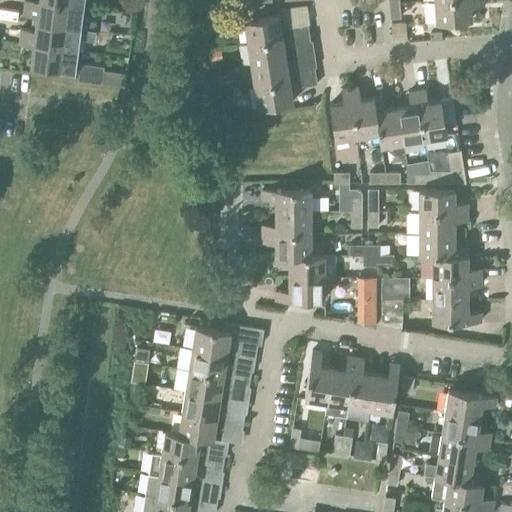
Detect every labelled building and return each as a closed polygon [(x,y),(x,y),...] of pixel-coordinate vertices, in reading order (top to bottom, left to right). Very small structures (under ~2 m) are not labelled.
[(36,15),(35,21),(80,27),(95,29),(96,20),(81,19),(83,6),(39,0),(23,0),(22,13),(36,15)] [(484,0),(434,0),(436,21),(472,18),(471,3),(485,2),(484,0)] [(399,1),(389,2),(390,17),(401,17),(399,1)] [(247,41),(282,36),(279,14),(244,19),(247,41)] [(80,27),(35,21),(34,28),(20,27),(18,42),(33,45),(33,42),(78,48),(77,50),(83,51),(84,38),(94,39),(94,38),(95,29),(80,27)] [(289,26),(290,35),(309,32),(308,23),(289,26)] [(309,32),(290,35),(291,43),(310,40),(309,32)] [(251,63),(286,57),(282,36),(247,41),(251,63)] [(30,66),(80,72),(79,79),(103,83),(105,65),(91,63),(76,62),(77,50),(78,48),(33,42),(33,45),(30,66)] [(221,48),(208,50),(209,61),(222,59),(221,48)] [(254,84),(289,79),(286,57),(251,63),(254,84)] [(315,67),(295,70),(297,77),(316,74),(315,67)] [(317,83),(316,74),(297,77),(298,86),(317,83)] [(289,79),(254,84),(258,106),(292,101),(289,79)] [(378,131),(373,95),(359,97),(357,84),(349,86),(357,134),(378,131)] [(335,138),(357,134),(349,86),(342,87),(344,100),(329,102),(335,138)] [(416,88),(424,137),(446,134),(444,124),(457,122),(454,100),(441,102),(440,98),(426,100),(424,87),(416,88)] [(402,141),(424,137),(416,88),(409,90),(410,103),(396,105),(402,141)] [(402,141),(396,105),(383,107),(381,94),(373,95),(378,131),(380,144),(402,141)] [(429,171),(429,181),(445,181),(465,181),(460,150),(448,152),(451,171),(445,171),(429,171)] [(333,171),(333,182),(349,182),(349,171),(333,171)] [(369,171),(369,181),(383,181),(383,171),(369,171)] [(400,171),(383,171),(383,181),(400,181),(400,171)] [(414,171),(414,181),(429,181),(429,171),(414,171)] [(275,197),(275,208),(310,208),(323,208),(323,195),(310,195),(310,187),(262,187),(262,196),(275,197)] [(419,209),(468,210),(468,202),(455,202),(455,188),(419,188),(419,209)] [(351,208),(361,208),(361,195),(351,195),(351,208)] [(368,209),(378,209),(378,195),(368,195),(368,209)] [(262,224),(262,231),(310,231),(310,208),(275,208),(275,224),(262,224)] [(361,225),(361,208),(351,208),(351,225),(361,225)] [(378,225),(378,209),(368,209),(368,225),(378,225)] [(468,218),(468,210),(419,209),(419,232),(455,233),(455,218),(468,218)] [(310,253),(310,231),(262,231),(262,239),(275,240),(275,253),(310,253)] [(455,246),(455,233),(419,232),(419,254),(432,254),(468,255),(468,246),(455,246)] [(349,254),(362,254),(364,254),(364,243),(349,243),(349,254)] [(364,243),(364,254),(377,253),(380,253),(380,243),(364,243)] [(324,253),(310,253),(275,253),(275,262),(288,262),(288,274),(324,275),(324,253)] [(377,253),(364,254),(362,254),(363,264),(377,264),(377,253)] [(377,253),(377,264),(393,264),(393,253),(380,253),(377,253)] [(468,268),(468,255),(432,254),(432,276),(482,276),(482,268),(468,268)] [(324,298),(324,275),(288,274),(288,289),(275,289),(275,298),(324,298)] [(375,276),(356,277),(357,300),(375,300),(375,288),(375,276)] [(409,276),(381,276),(381,297),(392,297),(402,297),(409,297),(409,276)] [(482,283),(482,276),(432,276),(432,297),(468,297),(468,283),(482,283)] [(392,297),(381,297),(381,320),(402,320),(402,297),(392,297)] [(468,297),(432,297),(432,320),(439,320),(439,324),(458,324),(458,320),(482,320),(482,311),(468,311),(468,297)] [(195,324),(192,345),(227,350),(228,342),(236,343),(237,339),(261,343),(263,327),(230,321),(229,329),(195,324)] [(232,367),(233,362),(225,361),(227,350),(192,345),(188,366),(231,373),(232,367)] [(327,400),(332,364),(319,362),(321,349),(312,348),(304,397),(327,400)] [(347,417),(349,404),(357,355),(348,353),(346,366),(332,364),(327,400),(325,414),(347,417)] [(370,407),(376,371),(361,369),(363,356),(357,355),(349,404),(370,407)] [(376,371),(370,407),(392,411),(399,362),(391,360),(389,373),(376,371)] [(221,384),(229,386),(230,383),(231,373),(188,366),(185,387),(220,393),(221,384)] [(232,367),(231,373),(250,376),(251,369),(232,367)] [(250,376),(231,373),(230,383),(249,386),(250,376)] [(414,376),(403,374),(401,390),(412,391),(414,376)] [(217,415),(220,393),(185,387),(181,410),(217,415)] [(445,409),(480,414),(482,401),(495,404),(496,395),(448,387),(445,409)] [(226,409),(224,416),(243,419),(244,412),(226,409)] [(407,424),(408,424),(410,411),(398,409),(396,422),(407,424)] [(477,429),(480,414),(445,409),(441,429),(490,437),(490,431),(477,429)] [(213,437),(217,415),(181,410),(178,431),(213,437)] [(242,428),(243,419),(224,416),(223,425),(242,428)] [(408,427),(408,424),(407,424),(396,422),(393,439),(419,443),(421,429),(408,427)] [(292,426),(289,445),(298,446),(301,427),(292,426)] [(165,429),(162,450),(196,456),(200,435),(213,437),(178,431),(165,429)] [(488,447),(490,437),(441,429),(438,451),(473,456),(475,444),(488,447)] [(341,453),(344,434),(335,433),(332,452),(341,453)] [(344,434),(341,453),(349,454),(352,436),(344,434)] [(387,441),(378,439),(375,458),(384,460),(387,441)] [(148,471),(193,478),(196,456),(162,450),(152,449),(148,471)] [(206,451),(204,457),(223,460),(224,454),(206,451)] [(425,462),(423,473),(434,475),(447,477),(482,483),(484,474),(471,472),(473,456),(438,451),(436,464),(425,462)] [(389,467),(400,469),(402,453),(391,452),(389,467)] [(311,487),(310,453),(283,454),(284,463),(289,463),(290,488),(311,487)] [(223,460),(204,457),(203,467),(222,470),(223,460)] [(110,467),(110,476),(135,477),(135,468),(110,467)] [(397,484),(400,469),(389,467),(386,482),(397,484)] [(145,493),(190,500),(193,478),(148,471),(145,493)] [(433,488),(432,495),(444,497),(492,505),(493,498),(480,496),(482,483),(447,477),(445,490),(433,488)] [(187,511),(190,500),(145,493),(141,511),(187,511)] [(199,493),(197,501),(216,505),(218,496),(199,493)] [(382,508),(393,509),(395,496),(384,495),(382,508)] [(483,511),(491,511),(492,505),(444,497),(441,511),(477,511),(478,511),(483,511)] [(196,510),(210,511),(215,511),(216,505),(197,501),(196,510)]
